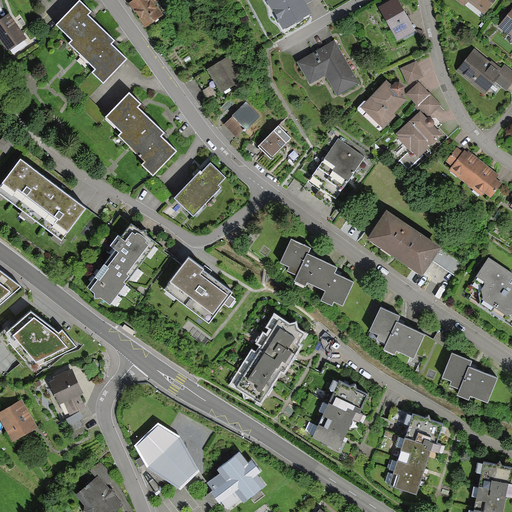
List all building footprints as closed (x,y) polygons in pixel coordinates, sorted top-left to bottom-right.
[(104,81),(128,56),(113,42),(116,39),(89,13),(93,9),(82,0),(79,0),(58,23),(74,38),(70,41),(96,66),(92,71),(104,81)] [(130,0),(147,24),(164,12),(155,0),(130,0)] [(302,20),(312,14),(307,5),(314,0),(272,0),(268,3),(284,30),(302,20)] [(398,39),(416,29),(408,15),(398,0),(391,0),(380,7),(398,39)] [(484,14),(494,0),(457,0),(465,6),(469,2),(484,14)] [(511,9),(498,28),(511,38),(511,9)] [(0,36),(8,49),(27,37),(10,12),(0,18),(0,36)] [(338,94),(359,83),(337,42),(332,45),(299,62),(310,83),(327,74),(338,94)] [(511,71),(503,64),(499,70),(491,64),(474,50),(457,71),(485,94),(496,81),(506,90),(511,82),(511,71)] [(222,93),(245,79),(232,57),(208,71),(222,93)] [(408,83),(423,76),(416,61),(401,68),(408,83)] [(361,107),(384,128),(396,116),(394,113),(407,100),(401,94),(405,90),(405,87),(401,83),(395,83),(392,86),(387,81),(361,107)] [(419,104),(431,92),(419,81),(408,92),(419,104)] [(419,104),(430,114),(442,103),(431,92),(419,104)] [(153,177),(177,152),(162,138),(166,134),(138,109),(142,105),(130,94),(107,118),(123,133),(119,137),(146,161),(142,166),(153,177)] [(239,136),(261,114),(247,101),(226,123),(239,136)] [(395,136),(418,159),(443,136),(433,127),(435,124),(433,121),(431,119),(427,120),(420,113),(395,136)] [(273,159),(292,140),(278,127),(259,146),(273,159)] [(335,202),(365,157),(338,139),(308,185),(335,202)] [(491,197),(502,183),(496,179),(499,175),(491,169),(473,155),(466,149),(463,153),(457,148),(446,162),(450,165),(447,169),(481,196),(485,192),(491,197)] [(0,186),(0,193),(61,240),(85,208),(21,160),(0,186)] [(175,200),(194,218),(221,189),(218,187),(225,180),(210,166),(202,175),(200,173),(175,200)] [(441,249),(442,247),(387,211),(368,240),(393,257),(423,276),(433,261),(441,249)] [(92,289),(112,302),(127,281),(123,279),(149,241),(133,230),(127,239),(119,234),(112,243),(120,248),(92,289)] [(343,306),(353,283),(338,277),(334,275),(337,269),(312,258),(307,256),(310,249),(290,240),(280,264),(289,268),(288,272),(298,276),(295,283),(306,287),(308,283),(327,292),(322,302),(333,307),(335,303),(343,306)] [(463,263),(441,249),(433,261),(455,276),(463,263)] [(511,272),(491,257),(476,276),(486,280),(485,298),(509,314),(511,312),(511,272)] [(207,322),(230,292),(186,258),(163,289),(207,322)] [(0,308),(20,288),(0,272),(0,308)] [(413,360),(425,337),(401,326),(397,323),(400,317),(380,308),(368,333),(377,337),(375,341),(385,346),(383,351),(395,357),(397,353),(413,360)] [(53,327),(31,311),(7,332),(4,330),(0,332),(0,337),(8,344),(11,342),(34,370),(41,366),(39,364),(76,346),(61,329),(58,331),(53,327)] [(240,384),(263,397),(285,359),(291,362),(297,351),(292,349),(302,330),(279,317),(240,384)] [(489,404),(499,380),(474,370),(469,368),(472,363),(452,355),(443,379),(453,382),(450,388),(460,391),(458,397),(470,402),(472,397),(489,404)] [(81,393),(83,392),(73,368),(49,379),(60,403),(64,401),(70,413),(86,406),(81,393)] [(315,437),(340,448),(354,416),(362,420),(365,413),(360,411),(368,392),(339,380),(315,437)] [(0,416),(14,441),(38,427),(24,401),(0,414),(0,416)] [(75,436),(86,431),(80,419),(84,417),(81,411),(67,417),(75,436)] [(392,483),(419,492),(432,448),(441,450),(443,443),(438,442),(444,422),(414,412),(392,483)] [(180,484),(198,468),(180,435),(158,423),(138,446),(144,457),(148,465),(180,484)] [(243,500),(266,483),(258,472),(261,469),(253,458),(249,461),(240,449),(218,466),(222,471),(209,481),(214,488),(208,492),(212,498),(217,504),(222,500),(229,508),(242,499),(243,500)] [(475,511),(503,511),(507,493),(511,494),(511,466),(485,461),(475,511)] [(102,471),(108,480),(114,476),(106,462),(94,469),(97,474),(102,471)] [(92,511),(111,511),(123,503),(99,475),(77,494),(92,511)]
